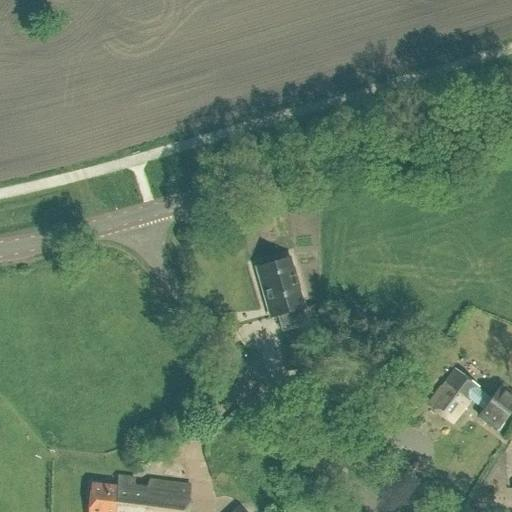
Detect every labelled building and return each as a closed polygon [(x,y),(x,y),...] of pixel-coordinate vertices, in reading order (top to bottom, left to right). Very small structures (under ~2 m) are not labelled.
[(281,332),(305,325),(300,309),(303,309),(289,258),(256,268),(270,318),(277,316),(281,332)] [(281,339),(285,372),(309,369),(306,336),(281,339)] [(333,400),(335,369),(320,368),(318,399),(333,400)] [(490,396),(479,388),(454,370),(427,406),(451,424),(468,400),(481,409),(476,417),(496,431),(511,409),(511,405),(493,391),(490,396)] [(361,384),(350,401),(361,408),(372,392),(361,384)] [(303,400),(302,415),(310,415),(311,401),(303,400)] [(186,511),(189,486),(117,479),(116,488),(90,485),(87,511),(186,511)]
